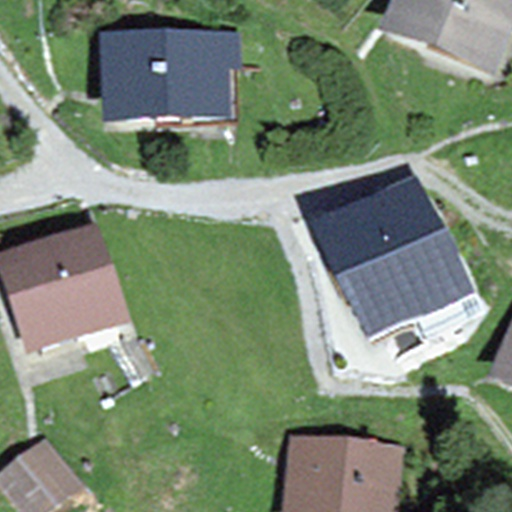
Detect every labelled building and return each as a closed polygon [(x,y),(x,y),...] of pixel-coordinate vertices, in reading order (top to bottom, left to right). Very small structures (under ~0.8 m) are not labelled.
[(511,0),(415,0),(403,31),(486,63),(501,27),(511,31),(511,0)] [(117,54),(119,120),(217,117),(216,72),(238,71),(237,50),(117,54)] [(312,228),(368,348),(481,297),(425,176),(312,228)] [(90,248),(13,275),(41,355),(118,328),(90,248)] [(303,454),(297,511),(387,511),(392,463),(303,454)] [(11,477),(39,511),(51,511),(69,497),(36,456),(11,477)]
